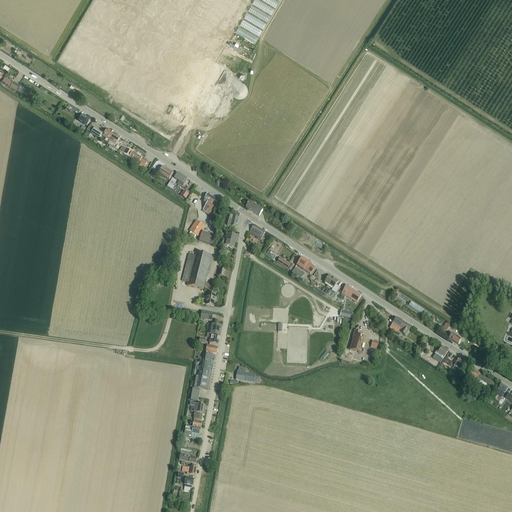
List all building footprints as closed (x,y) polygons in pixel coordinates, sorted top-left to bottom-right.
[(97,0),(96,2),(197,62),(233,0),(97,0)] [(217,115),(237,75),(229,71),(227,76),(226,75),(217,92),(212,90),(203,108),(217,115)] [(5,74),(0,81),(1,82),(2,81),(9,86),(9,87),(14,90),(16,88),(18,84),(13,80),(11,82),(10,81),(12,78),(5,74)] [(180,108),(185,98),(198,104),(204,91),(205,92),(208,86),(187,75),(172,104),(180,108)] [(184,123),(187,118),(174,111),(171,116),(184,123)] [(82,115),(79,121),(86,126),(90,120),(82,115)] [(200,120),(197,124),(208,131),(211,126),(200,120)] [(99,139),(100,138),(103,134),(94,128),(91,134),(99,139)] [(107,130),(101,139),(108,143),(114,134),(107,130)] [(108,143),(107,145),(115,150),(118,145),(116,144),(120,138),(114,134),(108,143)] [(122,145),(119,151),(128,156),(131,150),(127,148),(128,148),(122,145)] [(131,150),(128,156),(140,162),(140,161),(142,162),(145,164),(147,162),(141,159),(142,158),(136,155),(137,154),(133,152),(133,151),(131,150)] [(169,180),(170,178),(173,173),(163,167),(158,174),(169,180)] [(184,183),(187,179),(175,172),(168,183),(166,187),(171,191),(173,187),(177,181),(178,182),(177,185),(181,188),(184,183)] [(181,195),(180,196),(181,197),(184,199),(185,200),(186,198),(188,194),(186,193),(183,191),(181,195)] [(204,198),(204,199),(205,200),(205,201),(204,202),(206,204),(206,205),(202,211),(205,214),(211,204),(209,203),(213,198),(207,194),(204,198)] [(217,201),(213,198),(209,203),(211,204),(205,214),(208,215),(215,205),(218,201),(217,201)] [(259,216),(261,212),(262,211),(249,202),(245,208),(259,216)] [(236,228),(240,214),(234,211),(233,216),(230,215),(227,226),(236,228)] [(198,237),(205,227),(197,221),(190,232),(198,237)] [(260,240),(265,232),(254,225),(249,232),(260,240)] [(207,233),(202,231),(199,241),(204,243),(207,233)] [(237,243),(238,236),(226,234),(225,240),(223,240),(222,245),(234,247),(235,243),(237,243)] [(196,253),(187,286),(203,290),(211,257),(196,253)] [(290,265),(280,258),(277,262),(287,269),(288,269),(290,265)] [(310,274),(312,271),(315,267),(301,258),(296,265),(310,274)] [(291,273),(300,279),(304,274),(295,268),(291,273)] [(329,275),(324,283),(328,285),(333,289),(332,291),(331,292),(335,294),(339,287),(336,285),(338,281),(329,275)] [(356,303),(361,295),(346,286),(341,293),(342,294),(341,295),(344,298),(346,296),(356,303)] [(213,306),(215,295),(208,294),(206,305),(213,306)] [(426,309),(412,302),(410,306),(424,313),(426,309)] [(352,319),(353,314),(341,311),(340,316),(352,319)] [(211,321),(212,318),(213,314),(202,312),(201,319),(211,321)] [(405,336),(408,331),(411,327),(396,318),(389,328),(399,334),(400,333),(405,336)] [(220,336),(221,326),(213,325),(211,333),(208,332),(208,334),(220,336)] [(355,331),(354,331),(352,339),(353,339),(350,350),(355,352),(362,354),(367,339),(359,336),(361,332),(355,331)] [(458,345),(460,341),(461,340),(457,338),(457,337),(452,333),(448,339),(458,345)] [(218,344),(220,336),(208,334),(207,338),(210,338),(209,343),(218,344)] [(418,352),(421,347),(415,343),(412,348),(418,352)] [(216,354),(217,347),(207,345),(206,352),(216,354)] [(435,354),(443,359),(444,358),(448,351),(442,347),(439,352),(437,351),(435,354)] [(213,362),(215,356),(210,355),(206,354),(206,357),(203,356),(202,360),(213,362)] [(440,363),(443,359),(435,354),(433,358),(440,363)] [(460,370),(465,362),(459,358),(452,368),(455,370),(457,368),(460,370)] [(213,362),(202,360),(201,360),(198,377),(195,377),(193,388),(208,391),(213,362)] [(246,369),(244,368),(239,367),(238,372),(237,372),(236,380),(241,381),(255,383),(255,382),(257,383),(260,383),(261,378),(255,377),(255,375),(245,373),(246,369)] [(487,389),(489,387),(493,390),(496,385),(482,376),(481,377),(479,375),(480,374),(473,370),(468,377),(475,381),(487,389)] [(502,398),(507,389),(501,385),(496,393),(498,394),(497,395),(502,398)] [(197,402),(199,390),(193,389),(191,401),(197,402)] [(497,395),(494,400),(501,404),(504,400),(502,398),(497,395)] [(204,410),(205,406),(204,405),(190,403),(189,406),(191,406),(190,412),(195,412),(193,419),(201,420),(202,414),(203,410),(204,410)] [(202,423),(197,422),(191,421),(190,425),(193,426),(192,428),(185,427),(183,438),(191,439),(194,440),(198,440),(199,435),(202,423)] [(196,464),(197,459),(190,457),(191,457),(180,455),(179,460),(189,463),(196,464)] [(182,471),(185,472),(187,472),(187,474),(190,475),(194,475),(196,468),(191,467),(188,467),(184,467),(183,467),(182,467),(182,471)] [(185,485),(184,487),(191,488),(192,486),(193,486),(194,479),(185,478),(184,485),(185,485)]
